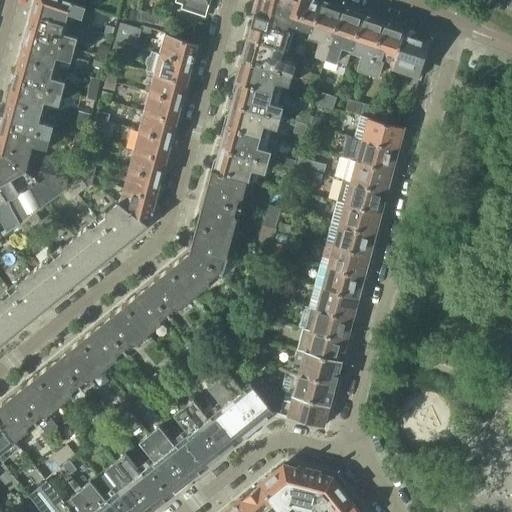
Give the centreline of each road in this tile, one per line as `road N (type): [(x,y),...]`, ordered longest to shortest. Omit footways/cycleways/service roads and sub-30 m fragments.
road 1 (residential): [(347,455),(458,28),(394,0)]
road 2 (residential): [(0,369),(167,233),(233,0)]
road 3 (residential): [(191,511),(273,445),(347,455)]
